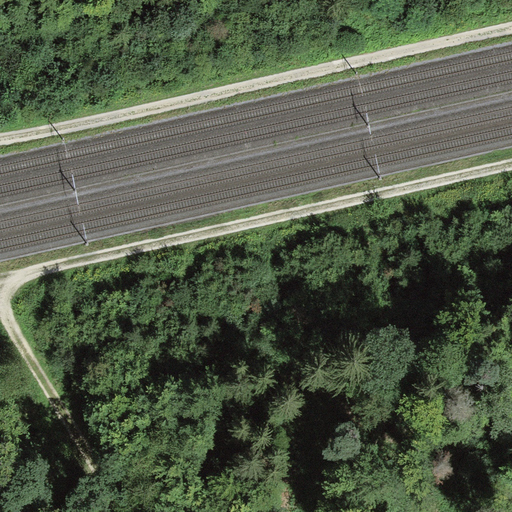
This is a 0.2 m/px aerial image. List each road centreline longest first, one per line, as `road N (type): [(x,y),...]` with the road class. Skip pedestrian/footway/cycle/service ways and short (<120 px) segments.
road 1 (track): [(0,137),(511,20)]
road 2 (track): [(0,281),(511,167)]
road 3 (track): [(123,511),(0,303)]
